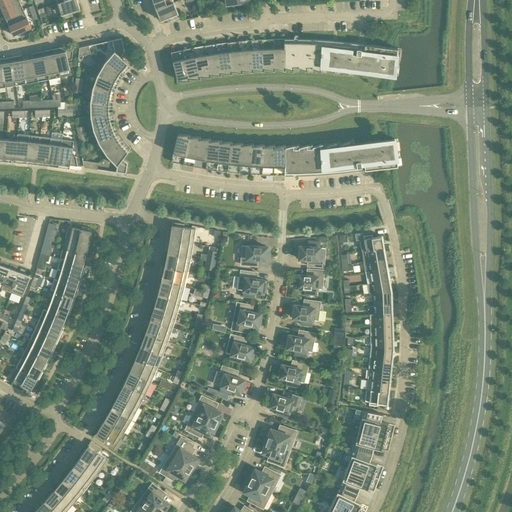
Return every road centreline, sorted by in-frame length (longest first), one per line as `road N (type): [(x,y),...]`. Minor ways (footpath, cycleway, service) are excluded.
road 1 (residential): [(373,511),(406,413),(401,284),(389,221),(378,187),(285,193)]
road 2 (secondary): [(450,511),(471,448),(484,363),(477,105)]
road 3 (residential): [(83,439),(134,345),(153,284),(164,232),(160,222),(130,217)]
road 4 (residential): [(250,414),(273,328),(285,193)]
road 5 (residential): [(55,418),(99,325),(130,217)]
road 6 (unclassified): [(349,107),(329,94),(271,87),(165,97)]
road 7 (unclassified): [(165,117),(296,125),(349,107)]
road 8 (residential): [(265,19),(388,13),(393,0)]
road 9 (residential): [(285,193),(150,171)]
road 10 (residential): [(130,217),(28,209),(0,198)]
road 11 (unclassified): [(349,107),(477,105)]
road 12 (residential): [(178,511),(234,416),(250,414)]
road 13 (residential): [(122,18),(2,50)]
